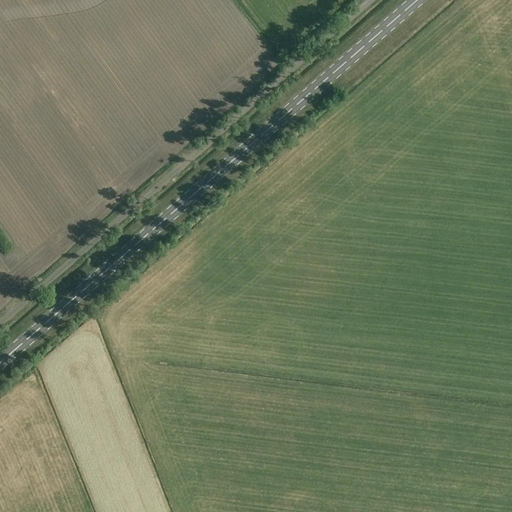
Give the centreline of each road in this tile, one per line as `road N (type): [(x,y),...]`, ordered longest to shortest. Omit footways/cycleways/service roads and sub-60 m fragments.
road 1 (primary): [(0,364),(417,0)]
road 2 (unclassified): [(0,322),(370,0)]
